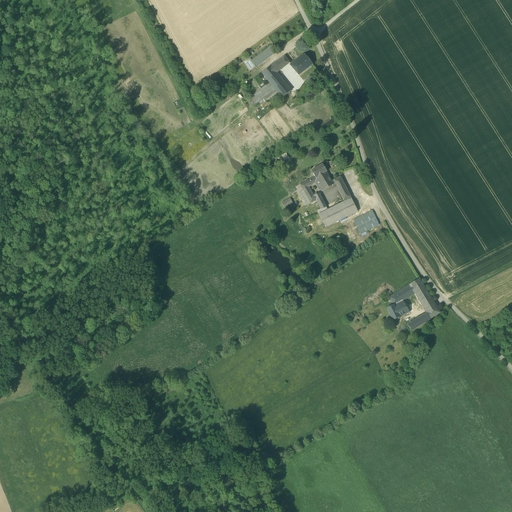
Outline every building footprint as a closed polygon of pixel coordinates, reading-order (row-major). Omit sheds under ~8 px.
[(268,49),(272,54),(276,51),(272,46),(268,49)] [(256,66),(272,54),(268,49),(252,60),(256,66)] [(290,65),(299,76),(312,64),(305,56),(304,54),(290,65)] [(279,60),(285,67),(290,63),(284,56),(279,60)] [(244,63),(250,71),(256,67),(250,58),(244,63)] [(285,67),(279,60),(276,62),(282,69),(285,67)] [(282,69),(276,62),(273,65),(278,72),(282,69)] [(262,74),(269,83),(250,99),(255,105),(258,103),(264,98),(274,89),(278,93),(282,98),(291,91),(280,76),(277,73),(278,72),(273,65),(262,74)] [(267,101),(278,93),(274,89),(264,98),(267,101)] [(311,171),(315,177),(316,179),(327,172),(322,164),(311,171)] [(327,172),(316,179),(314,183),(319,190),(322,192),(335,184),(334,181),(332,181),(327,172)] [(307,187),(314,183),(316,179),(315,177),(300,185),(301,187),(303,190),(307,187)] [(340,177),(334,181),(335,184),(337,187),(343,183),(340,177)] [(316,200),(318,202),(322,200),(319,193),(313,197),(307,187),(303,190),(301,187),(298,190),(299,191),(297,193),(305,206),(316,200)] [(338,190),(344,202),(351,199),(345,187),(338,190)] [(282,203),(285,209),(293,204),(290,199),(282,203)] [(358,212),(351,199),(344,202),(327,210),(319,214),(325,228),(358,212)] [(354,220),(357,227),(376,218),(372,211),(354,220)] [(251,246),(259,244),(261,241),(265,240),(269,241),(305,278),(306,282),(306,285),(305,287),(303,289),(298,288),(300,295),(341,265),(315,238),(300,215),(287,221),(251,246)] [(376,218),(357,227),(361,234),(366,231),(379,225),(376,218)] [(259,247),(259,244),(251,246),(300,295),(298,288),(266,257),(259,247)] [(415,294),(424,309),(434,303),(419,279),(409,285),(412,290),(415,294)] [(401,297),(412,290),(409,285),(389,298),(393,305),(396,309),(399,307),(402,312),(404,315),(409,312),(403,301),(401,297)] [(403,301),(415,294),(412,290),(401,297),(403,301)] [(424,309),(426,312),(436,306),(434,303),(424,309)] [(393,321),(400,317),(396,309),(393,305),(392,305),(386,308),(393,321)] [(440,313),(436,306),(426,312),(426,313),(407,325),(411,332),(440,313)] [(399,307),(396,309),(400,317),(404,315),(402,312),(399,307)]
